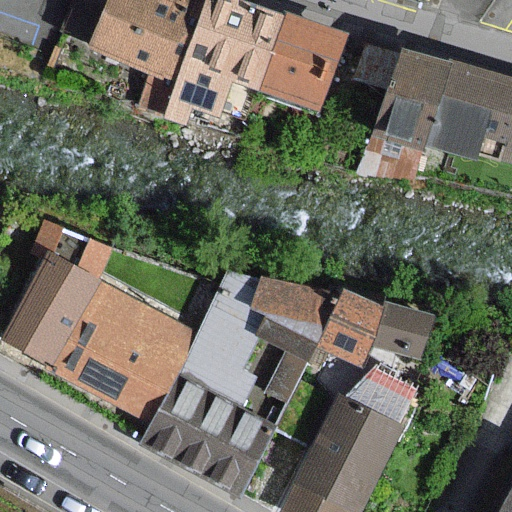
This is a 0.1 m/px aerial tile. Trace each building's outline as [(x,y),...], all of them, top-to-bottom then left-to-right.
[(144,101),(169,110),(208,0),(183,0),(183,3),(173,0),(115,0),(101,39),(159,61),(144,101)] [(288,18),(236,0),(208,0),(169,110),(167,115),(185,121),(191,104),(218,113),(232,75),(264,86),(288,18)] [(289,15),(288,18),(264,86),(263,89),(320,109),(346,35),(289,15)] [(391,88),(402,55),(368,44),(357,77),(391,88)] [(511,77),(453,61),(451,66),(403,53),(402,55),(391,88),(375,135),(425,150),(427,143),(475,158),(478,149),(511,159),(511,77)] [(97,280),(49,255),(6,338),(54,363),(52,367),(154,419),(176,375),(198,332),(97,280)] [(341,295),(264,278),(261,286),(229,270),(198,332),(176,375),(154,419),(142,442),(241,492),(275,425),(240,408),(254,377),(239,370),(257,332),(309,358),(317,343),(341,295)] [(384,307),(344,289),(341,295),(317,343),(362,364),(384,307)] [(431,320),(390,307),(378,343),(420,356),(431,320)] [(357,511),(400,426),(341,397),(285,510),(290,511),(346,511),(348,508),(355,511),(357,511)]
